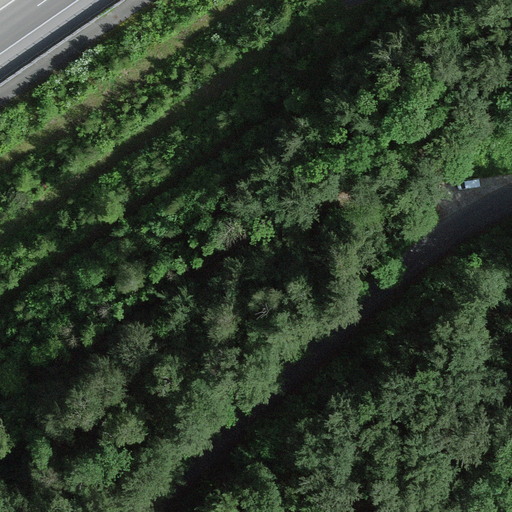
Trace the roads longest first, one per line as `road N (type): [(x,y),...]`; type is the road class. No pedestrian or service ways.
road 1 (track): [(0,391),(311,211),(379,195),(434,194),(480,214)]
road 2 (unclassified): [(144,511),(413,259),(511,199)]
